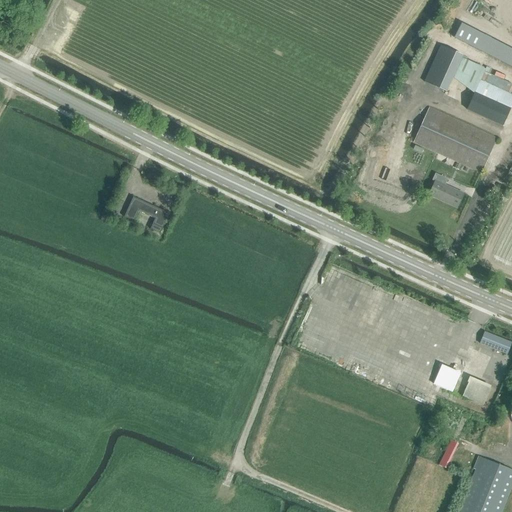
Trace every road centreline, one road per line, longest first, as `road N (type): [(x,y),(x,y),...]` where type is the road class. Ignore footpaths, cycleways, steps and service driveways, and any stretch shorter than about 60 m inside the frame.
road 1 (tertiary): [(511,309),(0,68)]
road 2 (track): [(226,483),(296,310)]
road 3 (track): [(0,107),(59,0)]
road 4 (track): [(238,453),(247,472),(340,511)]
